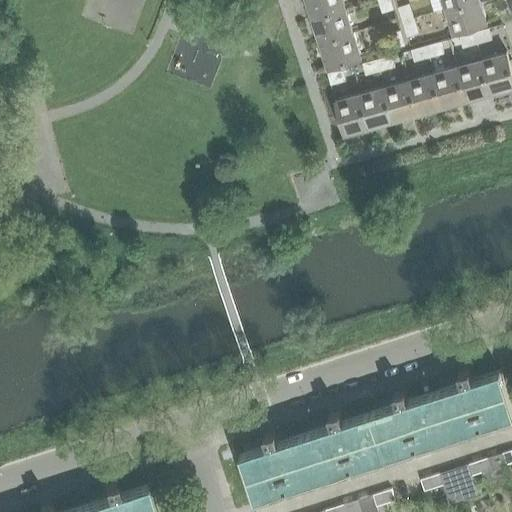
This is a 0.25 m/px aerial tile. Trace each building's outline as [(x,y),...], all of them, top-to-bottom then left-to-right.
[(347,8),(343,0),(306,0),(313,19),(347,8)] [(394,9),(390,0),(377,0),(382,13),(394,9)] [(472,0),(442,0),(446,9),(472,0)] [(488,22),(480,0),(472,0),(446,9),(454,33),(488,22)] [(414,18),(409,3),(398,7),(403,21),(414,18)] [(313,19),(321,43),(354,32),(347,8),(313,19)] [(403,21),(408,36),(419,32),(414,18),(403,21)] [(488,27),(474,32),(478,43),(492,39),(488,27)] [(405,44),(400,30),(389,33),(394,48),(405,44)] [(354,32),(321,43),(329,68),(362,57),(354,32)] [(478,43),(474,32),(460,37),(464,48),(478,43)] [(444,53),(441,41),(426,45),(429,57),(444,53)] [(429,57),(426,45),(411,49),(414,61),(429,57)] [(511,69),(507,51),(482,58),(492,93),(511,87),(511,69)] [(392,54),(377,59),(381,71),(395,67),(392,54)] [(482,58),(458,65),(468,100),(492,93),(482,58)] [(381,71),(377,59),(363,63),(366,75),(381,71)] [(458,65),(434,72),(444,107),(468,100),(458,65)] [(343,68),(328,73),(331,85),(347,80),(343,68)] [(419,114),(444,107),(434,72),(410,79),(419,114)] [(410,79),(385,85),(395,120),(419,114),(410,79)] [(385,85),(361,92),(371,127),(395,120),(385,85)] [(346,134),(371,127),(361,92),(336,99),(346,134)] [(461,383),(434,392),(449,436),(511,415),(511,409),(500,371),(472,379),(469,369),(458,373),(461,383)] [(449,436),(434,392),(408,400),(404,390),(393,393),(396,404),(369,412),(384,457),(449,436)] [(331,424),(305,433),(319,478),(384,457),(369,412),(343,421),(339,411),(328,414),(331,424)] [(319,478),(305,433),(278,442),(275,431),(263,435),(267,445),(240,454),(254,499),(319,478)] [(502,452),(505,464),(511,461),(511,450),(511,449),(502,452)] [(478,460),(482,471),(488,490),(511,483),(505,464),(502,452),(478,460)] [(453,468),(463,498),(478,494),(471,474),(482,471),(478,460),(453,468)] [(430,475),(433,487),(442,484),(449,503),(463,498),(453,468),(430,475)] [(433,487),(430,475),(421,478),(425,489),(433,487)] [(107,496),(80,505),(82,511),(154,511),(145,484),(118,493),(115,483),(104,486),(107,496)] [(391,488),(382,491),(386,502),(395,499),(391,488)] [(378,511),(376,505),(386,502),(382,491),(358,498),(362,511),(378,511)] [(82,511),(80,505),(58,511),(53,511),(50,503),(39,507),(40,511),(82,511)] [(346,511),(344,503),(334,506),(336,511),(346,511)]
